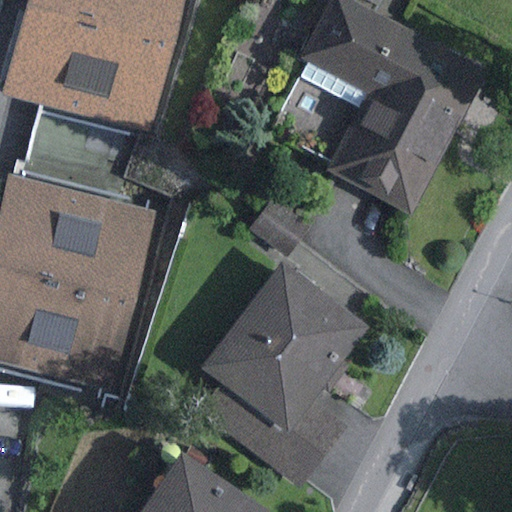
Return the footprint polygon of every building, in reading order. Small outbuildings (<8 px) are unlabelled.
[(0,106),(159,142),(190,0),(7,0),(0,34),(0,106)] [(498,67),(365,0),(333,0),(306,55),(374,90),(332,172),(421,218),(498,67)] [(0,353),(118,383),(161,211),(12,174),(0,221),(0,353)] [(315,224),(280,200),(261,229),(295,252),(315,224)] [(243,388),(220,418),(310,484),(357,420),(319,392),(368,325),(287,266),(214,366),(243,388)] [(270,511),(187,454),(146,511),(270,511)]
